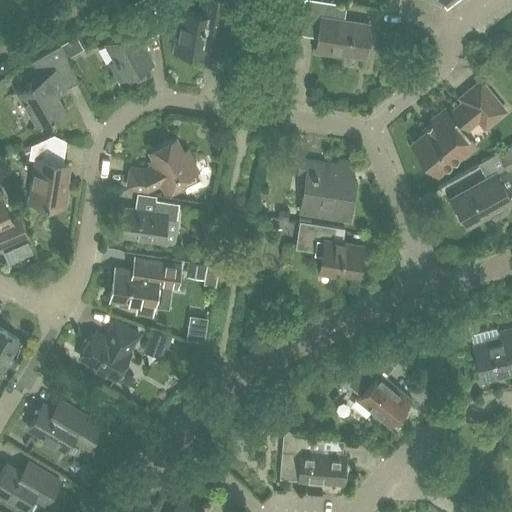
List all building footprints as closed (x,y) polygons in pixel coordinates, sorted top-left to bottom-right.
[(147,34),(158,33),(153,0),(136,0),(133,2),(138,10),(123,18),(130,28),(106,42),(116,59),(110,63),(119,80),(152,61),(139,39),(147,34)] [(201,0),(199,14),(183,11),(178,10),(173,38),(177,39),(175,50),(207,56),(210,44),(223,46),(230,0),(201,0)] [(346,4),(339,3),(318,0),(303,0),(298,34),(318,37),(316,52),(335,55),(335,53),(363,57),(368,24),(344,20),(346,4)] [(40,77),(15,92),(35,126),(66,108),(58,93),(69,87),(59,69),(70,63),(62,44),(61,44),(32,62),(40,77)] [(483,127),(504,110),(480,81),(459,98),(462,102),(448,114),(444,108),(431,119),(431,120),(431,121),(431,123),(433,126),(413,144),(418,150),(417,155),(425,165),(430,166),(438,175),(462,155),(463,157),(475,147),(462,131),(477,120),(483,127)] [(32,144),(29,158),(38,159),(30,201),(63,207),(66,188),(64,187),(65,178),(68,163),(63,162),(65,150),(45,146),(47,137),(32,144)] [(166,193),(181,185),(185,193),(203,184),(197,171),(186,149),(181,150),(175,137),(150,150),(156,164),(145,170),(131,167),(128,187),(147,190),(161,183),(166,193)] [(508,170),(511,167),(511,144),(498,152),(508,170)] [(334,177),(336,164),(300,159),(298,174),(306,175),(301,214),(348,220),(354,180),(334,177)] [(508,210),(506,206),(511,203),(511,201),(496,172),(450,196),(467,228),(491,215),(492,218),(496,219),(507,213),(508,210)] [(0,248),(27,236),(19,218),(11,221),(0,196),(0,248)] [(176,220),(179,203),(155,199),(153,212),(124,207),(120,235),(161,242),(165,218),(176,220)] [(357,275),(362,245),(342,242),(344,228),(299,221),(294,249),(314,252),(313,255),(322,256),(320,270),(357,275)] [(115,268),(111,300),(137,304),(136,313),(153,316),(154,306),(157,283),(173,285),(176,286),(179,264),(155,261),(136,258),(134,271),(115,268)] [(207,317),(192,314),(188,338),(204,341),(207,317)] [(128,351),(138,333),(114,320),(104,337),(95,332),(80,358),(115,378),(130,352),(128,351)] [(0,372),(19,340),(0,328),(0,372)] [(171,336),(151,328),(143,350),(161,356),(164,347),(167,348),(171,336)] [(511,329),(498,333),(500,339),(474,346),(481,379),(511,371),(511,329)] [(390,425),(412,399),(385,377),(395,365),(374,348),(346,383),(360,394),(357,398),(390,425)] [(58,398),(52,408),(44,403),(28,429),(65,451),(72,440),(88,449),(103,424),(58,398)] [(283,434),(280,466),(285,466),(283,478),(299,479),(344,483),(344,480),(346,481),(347,467),(345,467),(346,453),(342,453),(322,451),(323,438),(294,436),(288,429),(283,434)] [(29,461),(21,473),(6,464),(0,473),(0,492),(24,507),(31,495),(46,504),(60,481),(37,467),(37,466),(29,461)] [(204,511),(184,498),(173,511),(204,511)]
